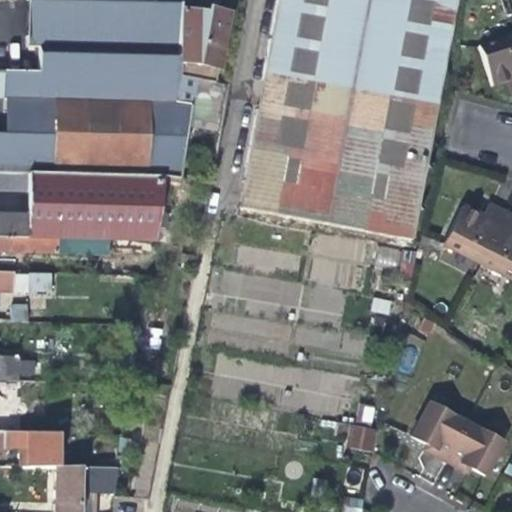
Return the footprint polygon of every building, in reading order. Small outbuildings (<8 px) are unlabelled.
[(24,50),(37,50),(175,52),(176,8),(175,0),(26,0),(25,27),(24,47),(24,50)] [(271,0),(248,137),(237,208),(408,238),(440,48),(448,0),(271,0)] [(175,52),(175,76),(216,78),(228,10),(212,7),(205,6),(203,12),(176,8),(175,52)] [(511,35),(473,48),(478,64),(487,90),(497,86),(508,83),(511,93),(511,35)] [(0,173),(23,174),(25,174),(51,175),(52,168),(142,170),(141,177),(161,178),(162,173),(172,99),(175,76),(175,52),(37,50),(36,59),(36,72),(22,72),(2,71),(0,71),(0,100),(53,101),(52,115),(52,134),(0,133),(0,173)] [(23,59),(22,72),(36,72),(36,59),(23,59)] [(189,102),(172,99),(162,173),(177,176),(189,102)] [(0,190),(22,191),(23,174),(0,173),(0,190)] [(0,254),(53,256),(54,239),(77,240),(151,243),(161,178),(141,177),(51,175),(25,174),(24,237),(21,237),(21,218),(0,217),(0,254)] [(469,212),(459,207),(451,222),(440,244),(477,263),(478,264),(511,281),(511,217),(502,213),(485,204),(479,216),(469,212)] [(76,256),(77,240),(54,239),(53,256),(62,256),(76,256)] [(9,274),(0,273),(0,294),(9,294),(9,274)] [(10,323),(26,324),(26,309),(10,308),(10,323)] [(119,326),(115,349),(133,350),(135,342),(137,327),(119,326)] [(192,349),(188,370),(217,375),(221,353),(192,348),(192,349)] [(127,385),(133,350),(115,349),(107,349),(101,385),(127,385)] [(0,382),(19,383),(20,359),(0,358),(0,382)] [(452,419),(426,404),(408,437),(422,444),(431,449),(427,456),(432,458),(440,462),(454,470),(458,463),(467,468),(481,476),(499,444),(461,423),(452,419)] [(347,426),(346,426),(336,424),(324,422),(321,435),(345,439),(347,426)] [(369,453),(373,431),(348,426),(345,449),(369,453)] [(19,470),(52,470),(60,470),(61,451),(54,451),(54,436),(4,436),(0,435),(0,453),(3,454),(4,449),(19,449),(19,470)] [(418,451),(427,456),(431,449),(422,444),(418,451)] [(93,458),(94,471),(114,471),(114,456),(93,458)] [(463,475),(467,468),(458,463),(454,470),(463,475)] [(51,511),(86,511),(87,494),(95,494),(111,494),(114,471),(94,471),(60,470),(52,470),(52,496),(51,511)] [(94,511),(95,494),(87,494),(86,511),(94,511)]
